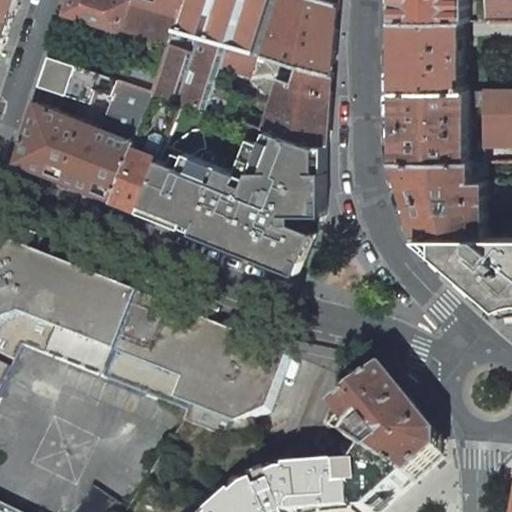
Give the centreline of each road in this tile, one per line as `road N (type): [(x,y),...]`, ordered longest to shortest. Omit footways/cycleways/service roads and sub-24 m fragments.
road 1 (tertiary): [(0,191),(283,306),(419,351),(491,390)]
road 2 (residential): [(371,0),(365,154),(382,219),(491,390)]
road 3 (residential): [(47,0),(0,147)]
road 4 (tertiary): [(481,511),(491,390)]
